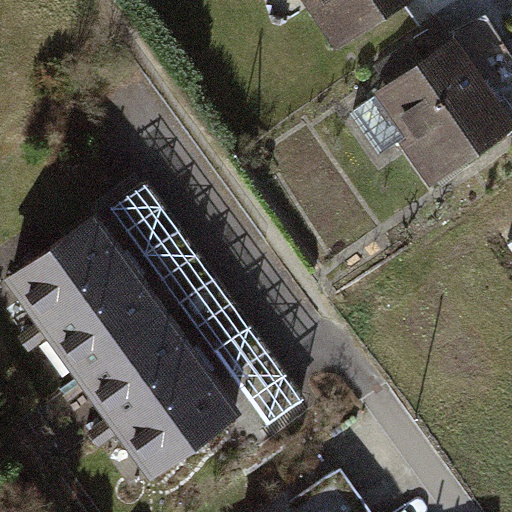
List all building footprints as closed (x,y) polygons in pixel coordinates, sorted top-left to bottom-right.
[(309,0),(337,41),(397,0),(309,0)] [(389,85),(351,111),(381,154),(404,138),(431,177),(510,123),(511,126),(511,60),(491,25),(453,42),(428,59),(413,37),(374,64),(389,85)] [(25,342),(132,263),(96,214),(11,278),(41,319),(19,335),(25,342)] [(169,311),(133,263),(25,342),(30,349),(52,333),(83,375),(169,311)] [(98,439),(205,360),(169,311),(83,375),(114,416),(92,432),(98,439)] [(241,409),(205,360),(98,439),(103,447),(125,431),(155,472),(241,409)] [(373,511),(342,468),(281,511),(373,511)]
